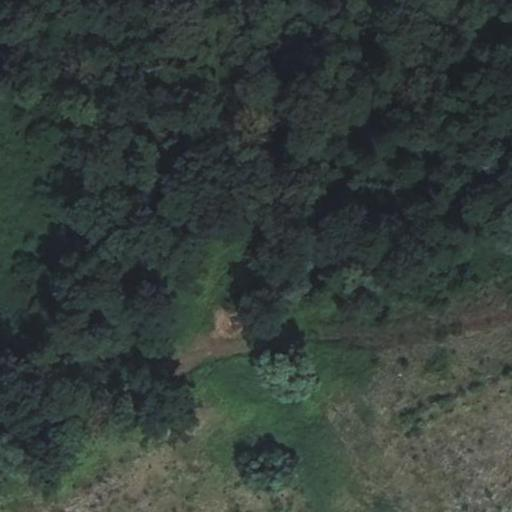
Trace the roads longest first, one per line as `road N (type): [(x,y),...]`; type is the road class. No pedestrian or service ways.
road 1 (track): [(0,446),(235,327),(440,290),(511,256)]
road 2 (track): [(190,349),(205,222),(196,0)]
